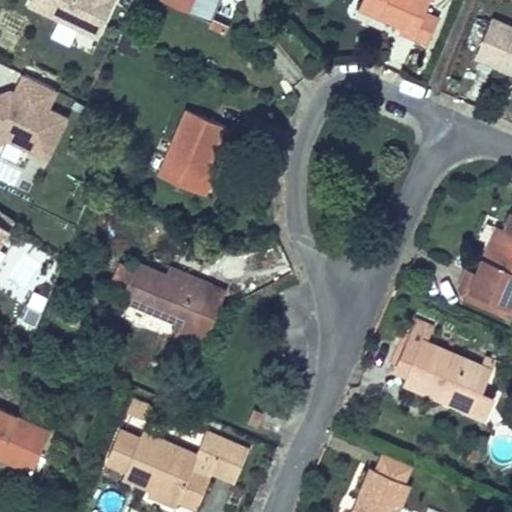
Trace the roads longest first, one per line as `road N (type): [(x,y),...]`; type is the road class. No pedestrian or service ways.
road 1 (residential): [(443,125),(365,88),(342,88),(324,99),(298,151),(295,223),(341,357)]
road 2 (residential): [(443,125),(341,357)]
road 3 (residential): [(341,357),(273,511)]
